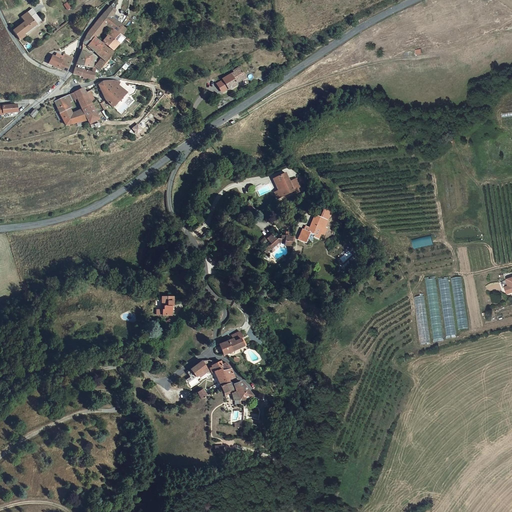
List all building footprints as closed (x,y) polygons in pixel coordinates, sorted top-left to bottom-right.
[(116,10),(113,6),(107,12),(113,17),(114,14),(115,12),(116,10)] [(28,22),(13,33),(19,40),(43,22),(37,14),(34,10),(24,17),(28,22)] [(113,29),(118,34),(124,27),(116,20),(119,17),(114,14),(113,17),(107,12),(101,18),(108,25),(113,29)] [(108,25),(101,18),(85,34),(82,45),(85,48),(93,40),(108,25)] [(118,34),(113,29),(102,45),(113,56),(128,43),(118,34)] [(93,40),(85,48),(100,61),(106,66),(113,59),(93,40)] [(75,67),(92,72),(91,63),(89,62),(90,57),(79,54),(75,67)] [(48,66),(56,72),(66,74),(71,59),(62,56),(60,62),(51,58),(48,66)] [(106,66),(100,61),(94,70),(99,74),(106,66)] [(80,73),(74,71),(72,77),(86,81),(93,80),(94,77),(91,76),(89,75),(86,74),(86,73),(86,74),(84,73),(81,72),(80,73)] [(236,88),(235,87),(233,84),(245,80),(240,71),(233,73),(234,75),(221,80),(222,82),(215,85),(219,93),(225,90),(226,92),(236,88)] [(101,83),(98,84),(106,97),(115,106),(127,95),(119,87),(121,84),(118,83),(116,83),(115,84),(114,83),(111,83),(101,83)] [(92,106),(84,93),(82,89),(71,94),(74,99),(81,112),(92,106)] [(71,94),(62,99),(64,104),(74,99),(71,94)] [(62,99),(53,103),(57,114),(67,110),(64,104),(62,99)] [(18,112),(17,106),(16,104),(3,106),(4,114),(7,114),(7,113),(18,112)] [(92,106),(81,112),(86,122),(89,126),(99,122),(93,109),(92,106)] [(35,109),(30,115),(33,118),(38,112),(35,109)] [(86,122),(81,112),(69,115),(67,110),(57,114),(63,129),(86,122)] [(132,131),(136,136),(141,134),(138,127),(132,131)] [(285,175),(275,179),(280,191),(290,187),(288,184),(285,175)] [(288,184),(290,187),(292,193),(296,192),(300,190),(296,180),(288,184)] [(290,187),(280,191),(277,192),(274,194),(277,202),(293,195),(292,193),(290,187)] [(309,246),(311,244),(314,237),(319,239),(318,241),(322,243),(326,238),(327,234),(330,236),(332,232),(329,231),(335,221),(336,221),(339,217),(336,216),(331,213),(330,212),(329,213),(327,216),(329,217),(326,222),(320,220),(313,232),(311,230),(309,234),(307,233),(302,243),(308,246),(309,246)] [(297,245),(300,241),(295,239),(297,236),(294,234),(293,237),(288,235),(287,237),(283,236),(281,228),(274,229),(276,237),(273,238),(274,241),(280,240),(285,239),(289,241),(288,243),(294,247),(295,244),(297,245)] [(414,250),(433,244),(430,234),(411,239),(414,250)] [(314,247),(318,241),(319,239),(314,237),(311,244),(314,247)] [(426,279),(432,339),(443,338),(436,278),(426,279)] [(456,337),(448,278),(438,280),(447,338),(456,337)] [(175,295),(163,296),(163,308),(158,308),(157,315),(173,314),(173,305),(174,305),(175,295)] [(430,342),(425,305),(415,306),(420,343),(430,342)] [(231,334),(234,340),(235,342),(242,338),(244,337),(240,330),(231,334)] [(221,346),(225,355),(245,346),(242,338),(235,342),(234,340),(221,346)] [(191,368),(192,369),(197,376),(208,368),(203,360),(200,361),(191,368)] [(218,361),(212,365),(209,367),(219,387),(231,382),(230,379),(234,378),(230,367),(225,362),(221,364),(218,361)] [(192,369),(189,371),(192,376),(187,379),(189,381),(197,376),(192,369)] [(233,388),(234,391),(237,398),(238,400),(240,400),(242,399),(245,398),(248,396),(250,395),(250,394),(249,393),(247,390),(239,381),(231,384),(233,388)] [(219,387),(222,392),(233,388),(231,384),(231,382),(219,387)] [(233,388),(222,392),(224,396),(230,393),(234,391),(233,388)] [(201,390),(197,392),(201,400),(205,398),(201,390)] [(237,398),(234,391),(230,393),(234,401),(238,400),(237,398)] [(222,445),(214,446),(215,454),(222,454),(222,445)]
